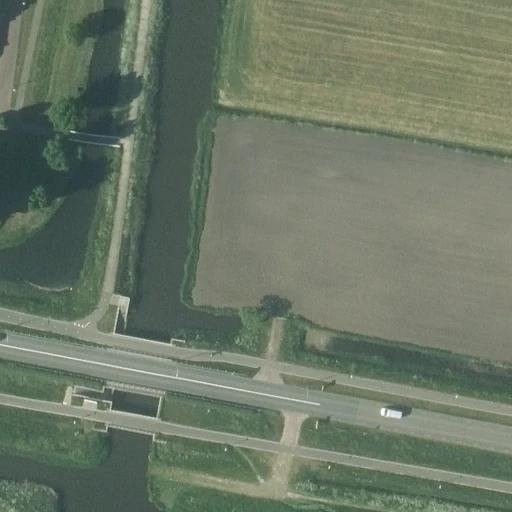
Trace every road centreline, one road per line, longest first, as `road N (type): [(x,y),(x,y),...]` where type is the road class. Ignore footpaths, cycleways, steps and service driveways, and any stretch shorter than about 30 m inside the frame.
road 1 (secondary): [(511,442),(0,345)]
road 2 (track): [(296,401),(272,488),(153,471)]
